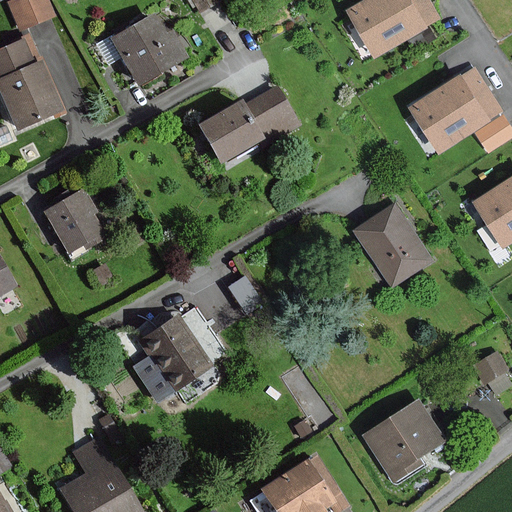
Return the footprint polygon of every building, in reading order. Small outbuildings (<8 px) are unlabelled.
[(19,29),(52,16),(45,0),(13,0),(8,2),(19,29)] [(217,0),(193,0),(201,11),(218,1),(217,0)] [(441,19),(430,0),(367,0),(351,10),(377,55),(441,19)] [(153,15),(109,39),(134,85),(187,56),(170,25),(161,29),(153,15)] [(21,43),(0,50),(0,94),(14,132),(60,115),(42,65),(30,69),(21,43)] [(502,115),(476,70),(412,106),(438,152),(502,115)] [(272,82),(198,124),(221,164),(295,122),(272,82)] [(511,237),(511,176),(476,197),(502,243),(511,237)] [(75,194),(41,213),(66,255),(81,246),(84,251),(102,241),(75,194)] [(361,226),(355,230),(394,288),(435,260),(396,202),(361,226)] [(0,296),(14,288),(0,264),(0,296)] [(244,271),(227,281),(241,307),(258,297),(244,271)] [(173,316),(137,343),(172,390),(208,363),(173,316)] [(474,359),(491,389),(511,377),(511,373),(497,346),(474,359)] [(418,401),(366,436),(398,483),(424,465),(420,459),(446,442),(418,401)] [(81,476),(57,491),(69,511),(140,511),(97,439),(69,456),(81,476)] [(307,458),(257,493),(270,511),(340,511),(343,510),(307,458)]
